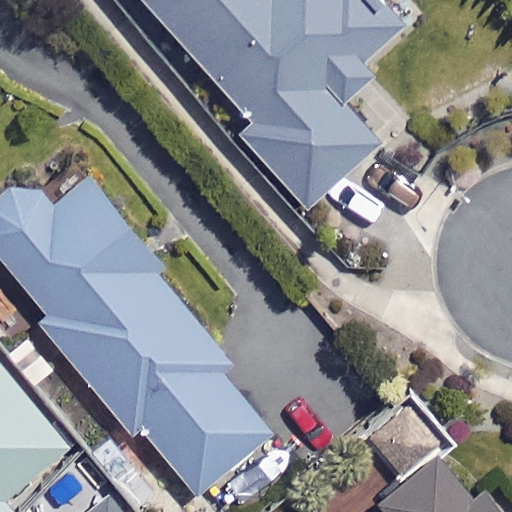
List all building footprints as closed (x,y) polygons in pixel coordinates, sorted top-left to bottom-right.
[(147,0),(250,119),(237,130),(305,209),(384,142),(341,92),(417,27),(393,0),(147,0)] [(162,263),(81,166),(45,196),(32,179),(0,205),(0,252),(50,313),(42,320),(193,501),(274,434),(219,368),(230,359),(155,269),(162,263)] [(69,446),(0,366),(0,511),(14,511),(5,501),(69,446)] [(490,511),(444,456),(383,507),(387,511),(490,511)] [(93,511),(115,511),(105,501),(93,511)]
